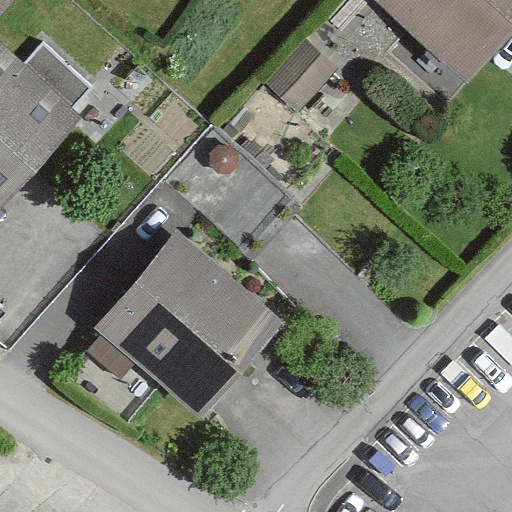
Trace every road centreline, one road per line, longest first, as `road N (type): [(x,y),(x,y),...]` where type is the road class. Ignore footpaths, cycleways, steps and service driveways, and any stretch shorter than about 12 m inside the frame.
road 1 (residential): [(276,511),(511,264)]
road 2 (tertiary): [(174,511),(0,395)]
